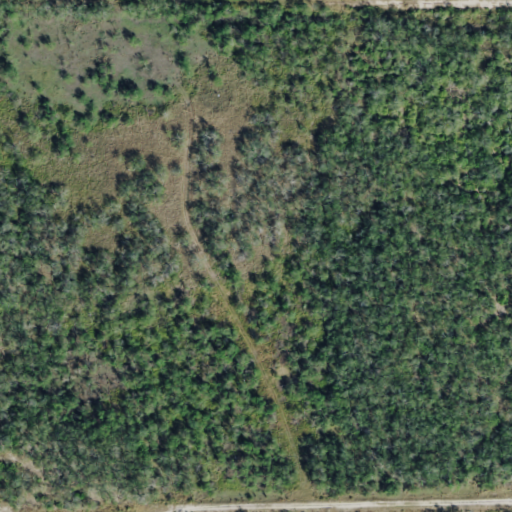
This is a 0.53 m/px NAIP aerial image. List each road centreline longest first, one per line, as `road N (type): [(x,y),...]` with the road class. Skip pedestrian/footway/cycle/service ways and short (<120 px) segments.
road 1 (track): [(0,508),(511,504)]
road 2 (track): [(511,0),(330,0)]
